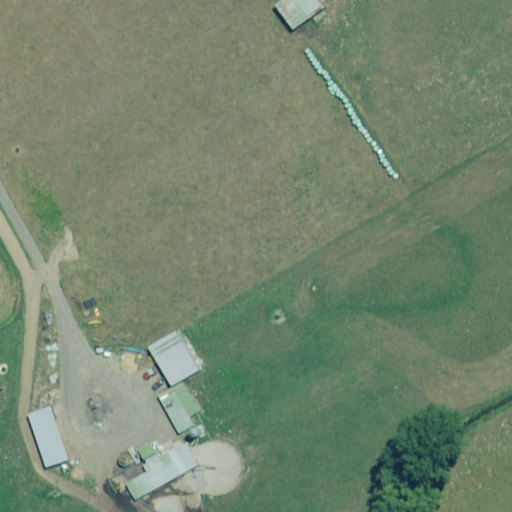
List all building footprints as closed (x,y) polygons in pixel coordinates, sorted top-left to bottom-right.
[(329,8),(323,0),(286,0),(281,4),(299,31),(329,8)] [(180,333),(153,348),(175,387),(202,372),(180,333)] [(186,382),(161,396),(179,428),(204,414),(186,382)] [(73,462),(54,406),(31,414),(50,470),(73,462)] [(128,484),(137,501),(199,465),(186,443),(164,455),(157,443),(141,452),(151,470),(128,484)]
